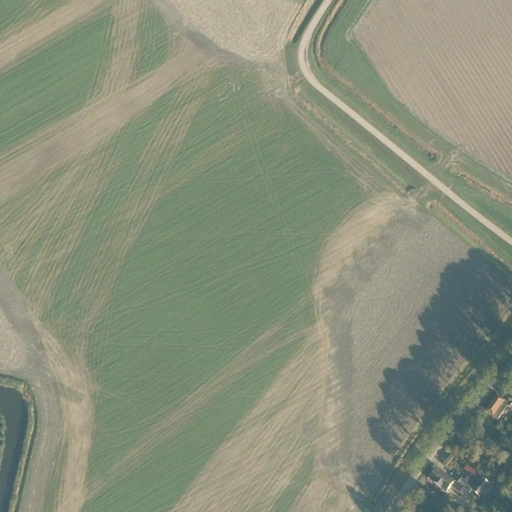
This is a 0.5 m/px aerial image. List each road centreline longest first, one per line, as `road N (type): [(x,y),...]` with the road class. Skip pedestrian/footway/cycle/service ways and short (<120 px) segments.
road 1 (unclassified): [(511,242),(313,81),(302,63),(306,41),(331,0)]
road 2 (unclassified): [(389,511),(511,361)]
